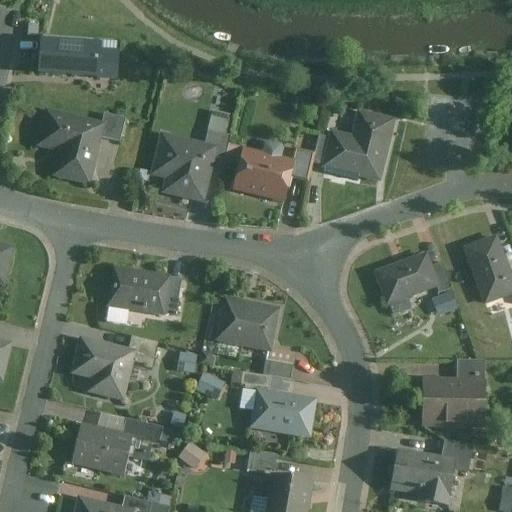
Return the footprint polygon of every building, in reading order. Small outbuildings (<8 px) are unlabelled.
[(29,39),(27,76),(114,80),(115,50),(98,49),(98,42),(29,39)] [(101,121),(51,107),(39,150),(60,156),(54,176),(92,187),(105,139),(123,144),(130,120),(104,112),(101,121)] [(399,120),(358,111),(353,134),(330,128),(328,138),(318,136),(315,153),(293,148),(291,160),(242,149),(232,193),(283,205),(290,177),(312,182),(315,168),(322,170),(384,184),(399,120)] [(220,148),(163,135),(153,178),(166,181),(163,195),(207,205),(220,148)] [(511,272),(500,236),(467,248),(486,304),(511,295),(511,272)] [(17,247),(0,243),(0,286),(7,288),(17,247)] [(428,248),(374,269),(391,307),(443,286),(428,248)] [(179,280),(116,268),(108,310),(170,323),(179,280)] [(284,306),(225,294),(215,342),(268,352),(266,361),(297,367),(300,354),(275,349),(284,306)] [(453,295),(435,302),(442,319),(460,312),(453,295)] [(129,348),(81,338),(73,374),(93,379),(90,392),(128,401),(135,368),(154,372),(160,343),(132,337),(129,348)] [(0,383),(4,384),(14,344),(0,340),(0,383)] [(200,355),(178,353),(176,375),(197,378),(200,355)] [(459,382),(426,382),(426,430),(487,430),(487,363),(459,363),(459,382)] [(228,384),(205,375),(198,392),(221,401),(228,384)] [(322,402),(259,391),(253,428),(316,439),(322,402)] [(133,438),(84,428),(77,463),(125,473),(133,438)] [(443,455),(399,450),(394,493),(419,496),(418,506),(454,510),(459,473),(474,474),(477,445),(444,441),(443,455)] [(191,443),(178,458),(195,472),(208,457),(191,443)] [(270,499),(254,496),(251,511),(309,511),(314,476),(274,471),(270,499)] [(501,511),(511,511),(511,488),(505,487),(499,511),(501,511)] [(124,510),(78,498),(74,511),(155,511),(157,506),(128,498),(124,510)]
